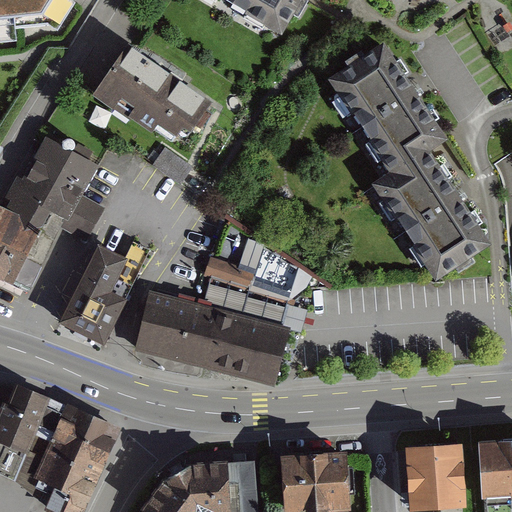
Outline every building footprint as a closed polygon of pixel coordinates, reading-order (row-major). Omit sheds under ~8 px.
[(71,0),(0,0),(0,37),(53,32),(71,0)] [(230,0),(284,29),(299,0),(230,0)] [(383,39),(330,73),(389,166),(371,178),(437,281),(456,269),(462,276),(480,266),(475,258),(492,248),(432,150),(448,139),(383,39)] [(226,115),(140,48),(101,99),(185,153),(194,140),(202,145),(226,115)] [(0,208),(0,276),(30,291),(61,228),(89,243),(105,212),(83,201),(99,173),(46,144),(24,186),(5,212),(0,208)] [(164,146),(156,168),(188,180),(196,158),(164,146)] [(254,256),(206,242),(200,262),(248,276),(254,256)] [(66,324),(111,345),(141,287),(126,278),(136,257),(106,243),(66,324)] [(151,288),(136,350),(277,387),(291,328),(151,288)] [(54,511),(77,511),(113,429),(46,396),(19,386),(12,400),(0,397),(0,474),(12,479),(41,505),(54,511)] [(511,495),(511,434),(481,436),(484,498),(511,495)] [(411,511),(465,507),(458,439),(404,444),(411,511)] [(346,446),(278,450),(280,511),(288,511),(349,507),(346,446)] [(148,498),(140,511),(233,511),(232,509),(248,506),(248,471),(238,472),(237,449),(193,452),(175,462),(148,498)]
